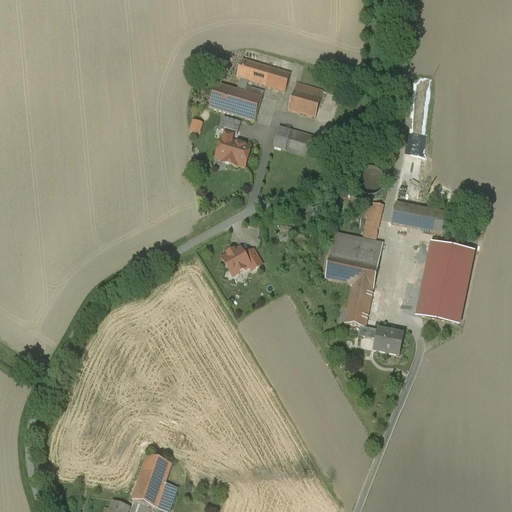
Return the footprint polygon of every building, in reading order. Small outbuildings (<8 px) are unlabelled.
[(292,77),(244,63),(238,80),(241,81),(238,92),(246,94),(249,83),(287,95),(292,77)] [(238,92),(217,85),(209,110),(254,124),(262,99),(246,94),(238,92)] [(323,93),(297,85),(289,112),(315,120),(323,93)] [(367,100),(362,98),(358,99),(353,100),(351,102),(348,106),(347,112),(347,116),(349,121),(353,124),(357,126),(362,126),(367,125),(369,123),(373,120),(375,113),(374,108),(371,103),(367,100)] [(220,131),(226,133),(234,135),(237,136),(241,125),(224,120),(220,131)] [(325,142),(288,131),(282,151),(319,162),(325,142)] [(224,141),(222,141),(216,160),(224,162),(223,164),(237,168),(237,167),(245,169),(251,149),(231,144),(234,135),(226,133),(224,141)] [(369,197),(372,197),(376,196),(379,194),(382,192),(384,189),(384,185),(384,181),(383,178),(382,175),(379,172),(376,170),(372,169),(368,170),(365,171),(362,172),(359,175),(358,178),(357,182),(357,185),(358,189),(359,192),(362,195),(365,196),(369,197)] [(384,208),(371,205),(363,240),(376,242),(384,208)] [(447,215),(396,205),(392,226),(443,235),(447,215)] [(365,330),(383,246),(363,242),(336,236),(326,280),(353,286),(345,325),(360,329),(365,330)] [(441,245),(420,243),(410,307),(431,312),(441,245)] [(228,257),(222,260),(233,279),(250,269),(251,268),(245,258),(240,250),(234,254),(234,253),(228,256),(228,257)] [(262,267),(254,252),(245,258),(251,268),(250,269),(252,272),(262,267)] [(399,358),(403,336),(377,331),(377,332),(365,330),(360,329),(358,337),(375,341),(374,343),(378,344),(376,352),(399,358)] [(172,466),(147,457),(132,502),(157,510),(157,509),(165,511),(168,511),(177,489),(165,485),(172,466)] [(128,511),(130,508),(113,503),(110,511),(109,511),(128,511)]
